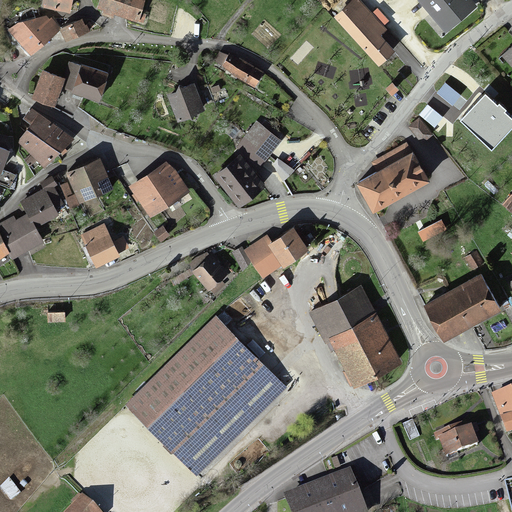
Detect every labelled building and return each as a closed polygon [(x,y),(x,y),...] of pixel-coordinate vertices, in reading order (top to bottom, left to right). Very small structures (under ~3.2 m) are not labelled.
[(43,0),(42,9),(69,14),(71,0),(43,0)] [(103,0),(101,10),(139,18),(142,0),(103,0)] [(387,30),(360,0),(352,0),(333,17),(379,67),(395,52),(380,36),(387,30)] [(478,0),(425,0),(450,30),(482,4),(478,0)] [(61,26),(66,36),(88,25),(83,15),(61,26)] [(10,31),(29,54),(58,28),(50,19),(18,20),(10,31)] [(223,69),(255,87),(263,72),(231,55),(223,69)] [(76,62),(67,88),(97,97),(105,71),(76,62)] [(42,69),(32,95),(54,103),(64,77),(42,69)] [(192,80),(167,91),(179,118),(204,107),(192,80)] [(511,126),(511,118),(484,94),(460,121),(492,149),(511,126)] [(32,122),(18,141),(44,165),(73,136),(33,110),(27,119),(32,122)] [(247,149),(220,170),(248,200),(277,178),(264,163),(289,133),(263,114),(241,139),(247,149)] [(437,130),(426,114),(414,122),(426,138),(437,130)] [(0,144),(0,169),(1,170),(9,147),(0,144)] [(377,171),(361,180),(373,204),(427,176),(409,144),(373,163),(377,171)] [(99,156),(68,169),(79,198),(111,185),(99,156)] [(169,161),(131,186),(151,217),(189,192),(169,161)] [(44,187),(22,202),(38,224),(59,209),(44,187)] [(15,258),(43,240),(38,224),(22,202),(0,226),(0,231),(9,250),(15,258)] [(105,223),(83,233),(97,265),(119,255),(105,223)] [(164,225),(156,231),(162,239),(170,232),(164,225)] [(266,235),(247,248),(263,274),(309,245),(296,226),(270,242),(266,235)] [(0,256),(9,250),(0,231),(0,256)] [(227,269),(212,253),(193,270),(208,286),(227,269)] [(482,274),(427,303),(445,336),(500,307),(482,274)] [(364,284),(313,309),(328,338),(332,336),(355,383),(401,360),(364,284)] [(65,312),(49,312),(49,323),(65,323),(65,312)] [(290,385),(216,315),(127,402),(204,472),(290,385)] [(147,329),(134,340),(141,348),(154,337),(147,329)] [(511,386),(496,395),(509,432),(511,430),(511,386)] [(461,424),(436,432),(439,440),(444,439),(449,453),(478,443),(471,425),(463,428),(461,424)] [(367,511),(351,471),(287,496),(292,511),(367,511)] [(100,511),(81,494),(64,511),(100,511)]
